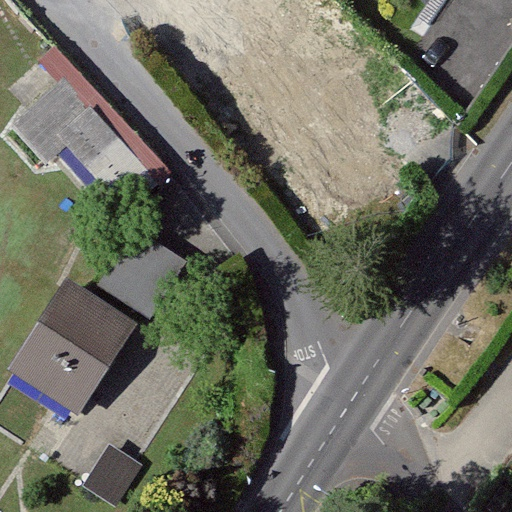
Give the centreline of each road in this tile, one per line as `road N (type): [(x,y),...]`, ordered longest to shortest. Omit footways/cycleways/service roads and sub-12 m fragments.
road 1 (residential): [(63,0),(274,256),(350,403)]
road 2 (secondary): [(511,166),(350,403)]
road 3 (residential): [(350,403),(439,511)]
road 4 (secondary): [(350,403),(283,511)]
